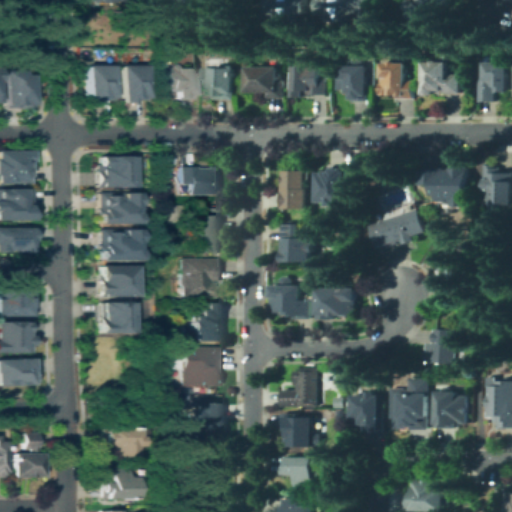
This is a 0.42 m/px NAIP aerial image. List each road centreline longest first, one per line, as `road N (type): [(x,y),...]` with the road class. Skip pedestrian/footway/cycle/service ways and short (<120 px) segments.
road 1 (residential): [(66,511),(55,0)]
road 2 (residential): [(55,133),(511,132)]
road 3 (residential): [(254,511),(250,132)]
road 4 (residential): [(253,346),(362,345),(392,329),(406,297)]
road 5 (residential): [(511,457),(402,459),(385,472),(379,511)]
